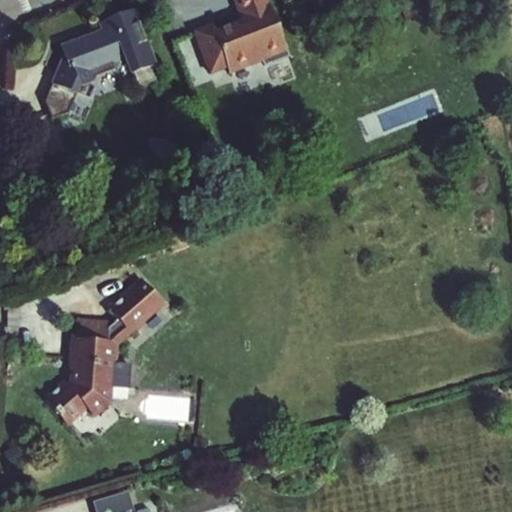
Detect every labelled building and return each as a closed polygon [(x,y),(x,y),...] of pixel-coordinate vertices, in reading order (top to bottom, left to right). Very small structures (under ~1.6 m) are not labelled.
[(192,33),(209,77),(226,70),(228,77),(289,54),(267,0),(231,0),(241,25),(217,34),(213,25),(192,33)] [(290,0),(295,10),(316,4),(320,15),(360,0),(367,0),(374,12),(402,0),(290,0)] [(152,68),(155,67),(131,10),(96,25),(99,32),(59,47),(61,54),(49,84),(50,87),(43,103),(49,121),(67,114),(80,91),(91,84),(93,78),(113,70),(111,65),(120,62),(126,77),(132,77),(138,89),(157,82),(152,68)] [(164,305),(136,279),(107,307),(112,313),(108,322),(79,320),(78,340),(68,340),(67,383),(61,381),(41,399),(66,428),(84,412),(93,420),(110,406),(111,388),(114,388),(116,370),(112,369),(115,344),(164,305)] [(147,511),(146,508),(133,511),(126,492),(91,503),(93,511),(147,511)]
